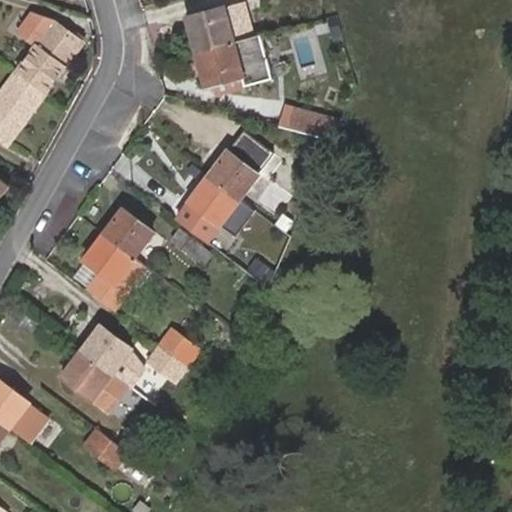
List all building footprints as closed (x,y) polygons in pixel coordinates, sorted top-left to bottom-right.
[(236,39),(246,37),(240,9),(228,12),(226,5),(186,15),(196,49),(236,39)] [(35,45),(16,71),(47,94),(85,42),(54,19),(33,11),(18,32),(35,45)] [(236,39),(196,49),(206,87),(246,76),(236,39)] [(47,94),(16,71),(0,93),(0,138),(9,146),(47,94)] [(289,127),(328,137),(334,117),(296,106),(289,127)] [(209,173),(242,199),(262,173),(259,170),(273,152),(246,132),(232,150),(229,147),(209,173)] [(0,196),(12,184),(0,173),(0,196)] [(222,226),(242,199),(209,173),(188,200),(222,226)] [(123,205),(104,231),(137,256),(157,231),(123,205)] [(172,239),(205,264),(213,254),(180,228),(172,239)] [(137,256),(104,231),(83,259),(86,261),(103,274),(91,291),(118,311),(136,286),(150,267),(137,256)] [(237,261),(264,281),(275,265),(273,263),(280,252),(257,235),(237,261)] [(103,274),(86,261),(74,278),(91,291),(103,274)] [(157,272),(150,267),(136,286),(143,291),(157,272)] [(29,332),(38,319),(22,306),(12,319),(29,332)] [(82,349),(114,374),(134,347),(102,322),(82,349)] [(160,344),(189,365),(202,349),(173,327),(160,344)] [(176,383),(189,365),(160,344),(148,361),(176,383)] [(108,411),(128,384),(114,374),(82,349),(61,376),(108,411)] [(0,419),(13,429),(33,402),(0,375),(0,419)] [(222,396),(208,385),(200,396),(214,407),(222,396)] [(0,445),(13,429),(0,419),(0,445)] [(124,475),(138,457),(113,438),(98,427),(85,445),(124,475)]
